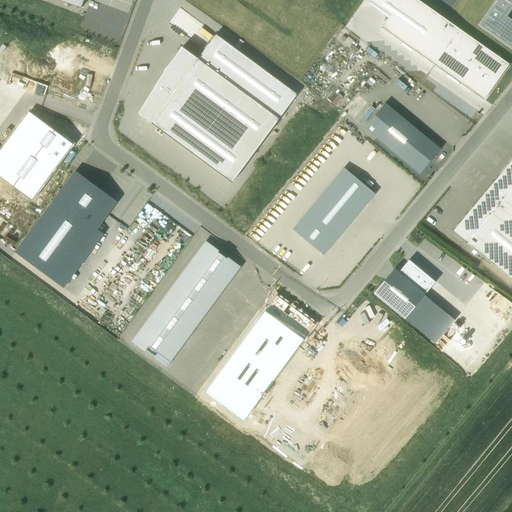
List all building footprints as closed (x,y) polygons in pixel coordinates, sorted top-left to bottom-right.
[(56,0),(81,9),(84,0),(56,0)] [(483,101),(509,65),(417,0),(369,0),(368,2),(389,17),(381,28),(483,101)] [(511,0),(498,0),(481,26),(511,47),(511,21),(507,18),(511,9),(511,0)] [(159,79),(138,114),(232,183),(297,95),(216,35),(197,60),(181,48),(159,79)] [(440,148),(384,103),(363,129),(419,174),(440,148)] [(0,152),(0,176),(32,199),(72,144),(29,113),(0,152)] [(511,161),(453,231),(511,280),(511,161)] [(374,194),(343,168),(292,229),(323,255),(374,194)] [(115,202),(75,172),(16,253),(63,287),(102,234),(96,229),(115,202)] [(242,268),(206,241),(132,342),(168,368),(242,268)] [(434,282),(409,260),(398,273),(424,295),(434,282)] [(393,270),(374,293),(434,343),(454,320),(424,295),(398,273),(393,270)] [(485,283),(478,292),(488,299),(495,291),(485,283)]
